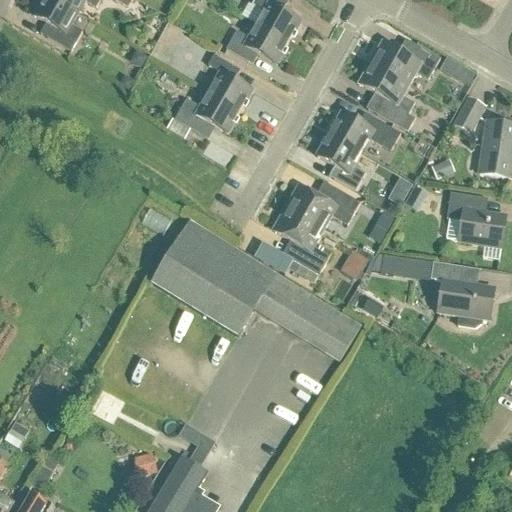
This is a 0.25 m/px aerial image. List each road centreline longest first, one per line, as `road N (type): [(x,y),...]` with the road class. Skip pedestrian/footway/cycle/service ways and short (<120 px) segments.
road 1 (residential): [(238,218),(361,0)]
road 2 (residential): [(484,62),(378,0)]
